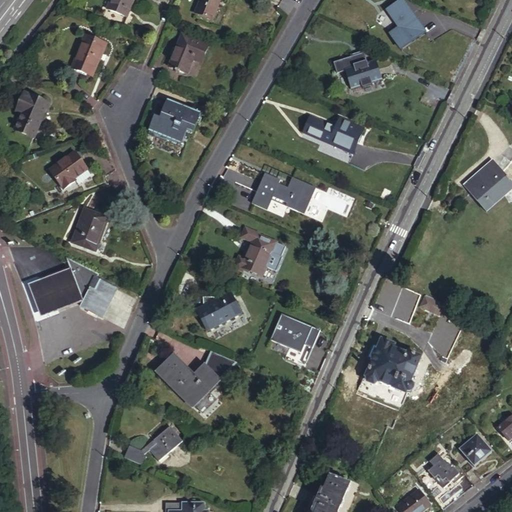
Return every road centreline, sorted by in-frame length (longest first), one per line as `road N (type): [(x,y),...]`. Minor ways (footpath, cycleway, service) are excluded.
road 1 (unclassified): [(270,511),(374,269),(403,225),(509,0)]
road 2 (unclassified): [(166,262),(211,166),(310,0)]
road 3 (residential): [(166,262),(114,128),(135,82)]
road 4 (unclassified): [(104,388),(123,365),(166,262)]
road 5 (unclassified): [(104,388),(88,511)]
